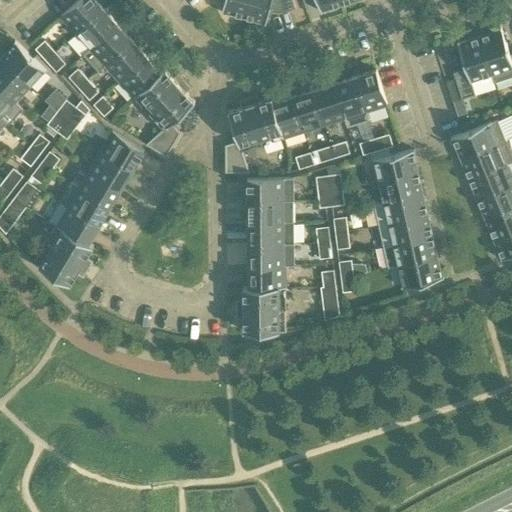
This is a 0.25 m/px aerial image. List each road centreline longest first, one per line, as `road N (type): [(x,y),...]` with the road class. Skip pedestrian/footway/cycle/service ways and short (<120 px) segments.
road 1 (residential): [(201,143),(179,156),(110,266),(127,288),(158,299),(201,304),(217,293)]
road 2 (residential): [(423,0),(250,56),(224,57)]
road 3 (residential): [(217,293),(215,166),(201,143)]
